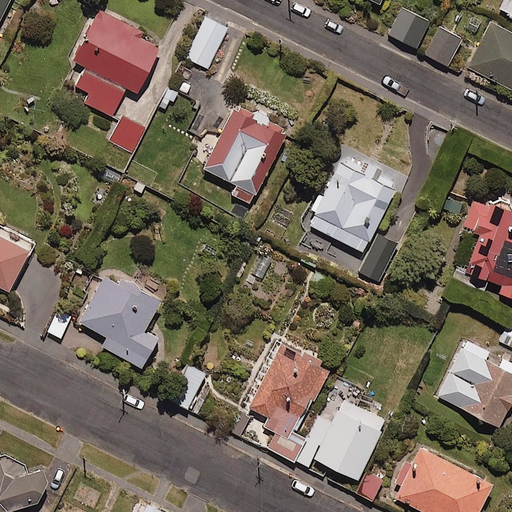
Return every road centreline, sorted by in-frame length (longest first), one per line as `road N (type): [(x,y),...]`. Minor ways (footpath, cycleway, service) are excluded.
road 1 (residential): [(284,511),(0,374)]
road 2 (residential): [(511,128),(247,0)]
